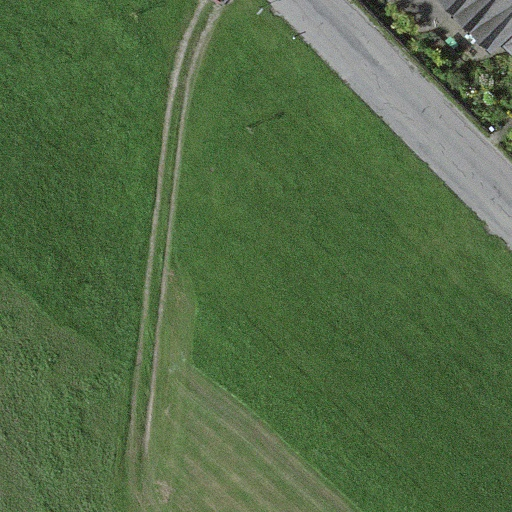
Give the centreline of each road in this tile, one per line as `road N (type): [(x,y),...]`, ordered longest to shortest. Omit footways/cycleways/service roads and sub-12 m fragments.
road 1 (track): [(218,0),(180,80),(130,493)]
road 2 (tertiary): [(511,211),(304,0)]
